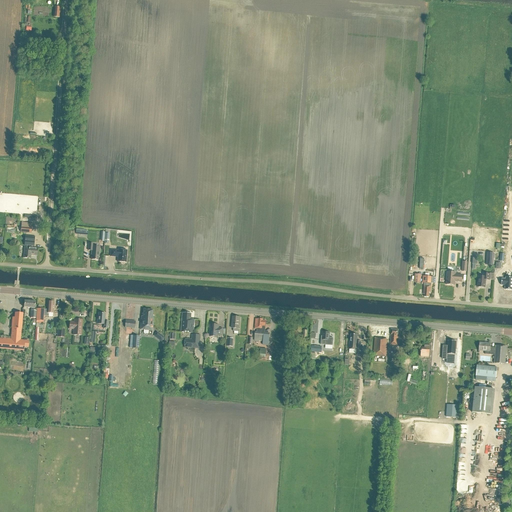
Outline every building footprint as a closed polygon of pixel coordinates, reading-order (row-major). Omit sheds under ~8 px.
[(21,223),(21,227),(21,232),(31,233),(32,224),(21,223)] [(34,249),(35,237),(25,236),(25,246),(29,247),(29,248),(24,248),(23,258),(30,259),(31,256),(37,256),(37,249),(34,249)] [(91,260),(98,261),(98,257),(99,257),(100,247),(92,247),(93,244),(88,244),(88,251),(92,251),(91,260)] [(117,262),(126,263),(127,251),(118,250),(118,251),(111,250),(110,257),(118,257),(117,262)] [(486,265),(493,266),(493,259),(494,259),(495,255),(494,254),(487,253),(486,265)] [(446,285),(454,286),(455,282),(461,283),(462,275),(455,275),(455,273),(447,272),(446,285)] [(483,277),(478,277),(477,288),(485,288),(485,280),(489,281),(489,275),(483,274),(483,277)] [(432,284),(434,284),(434,277),(422,277),(422,283),(422,284),(424,284),(423,295),(424,295),(424,297),(428,298),(429,293),(430,293),(431,284),(432,284)] [(502,279),(501,285),(505,286),(505,290),(511,290),(511,278),(506,278),(506,279),(502,279)] [(35,302),(24,301),(24,308),(31,308),(31,311),(34,311),(35,302)] [(40,317),(36,316),(35,321),(36,321),(36,323),(43,324),(43,321),(44,316),(48,316),(49,313),(53,313),(54,303),(48,302),(47,310),(40,309),(40,317)] [(152,310),(143,310),(143,316),(141,316),(140,329),(144,330),(143,333),(144,333),(148,334),(148,333),(148,330),(152,331),(154,316),(152,316),(152,310)] [(22,314),(15,313),(15,318),(13,318),(12,328),(11,340),(0,338),(0,348),(24,350),(24,347),(28,347),(29,341),(20,340),(22,314)] [(191,314),(182,313),(181,332),(193,333),(194,320),(190,320),(191,314)] [(105,314),(98,314),(98,317),(97,317),(97,324),(103,324),(103,328),(108,328),(108,322),(104,321),(105,314)] [(240,318),(232,317),(231,329),(233,329),(233,332),(238,332),(240,318)] [(255,336),(254,341),(259,341),(263,341),(262,345),(268,345),(269,334),(264,334),(265,330),(266,321),(262,321),(263,319),(260,319),(258,319),(255,319),(255,329),(257,329),(257,332),(255,332),(254,336),(255,336)] [(73,322),(70,322),(69,322),(68,330),(73,330),(72,335),(81,336),(82,320),(74,320),(73,322)] [(125,327),(135,328),(135,321),(125,320),(125,327)] [(302,323),(294,322),(294,330),(290,330),(290,335),(298,336),(298,332),(301,332),(302,323)] [(226,330),(222,329),(218,329),(218,326),(210,325),(209,337),(218,338),(218,335),(222,336),(222,335),(225,335),(226,330)] [(121,350),(128,351),(130,332),(127,332),(127,328),(117,327),(117,330),(123,330),(123,337),(122,337),(121,350)] [(398,330),(391,330),(390,345),(397,346),(398,330)] [(321,336),(321,345),(325,345),(333,346),(333,338),(329,338),(329,333),(322,332),(322,336),(321,336)] [(184,348),(199,349),(200,335),(192,335),(191,340),(185,339),(184,348)] [(349,339),(349,346),(348,350),(357,350),(357,349),(360,349),(361,342),(357,342),(357,335),(350,335),(350,339),(349,339)] [(386,357),(387,339),(374,338),(373,356),(386,357)] [(443,349),(442,359),(447,359),(447,354),(455,355),(456,342),(448,341),(447,349),(443,349)] [(479,343),(479,351),(485,352),(485,355),(494,355),(494,364),(505,364),(506,347),(495,346),(495,349),(490,349),(490,344),(479,343)] [(430,346),(424,345),(424,348),(421,348),(421,357),(429,357),(430,346)] [(495,382),(497,368),(477,366),(475,380),(495,382)] [(472,413),(492,415),(495,390),(475,388),(472,413)] [(458,406),(447,405),(446,417),(457,418),(458,406)]
